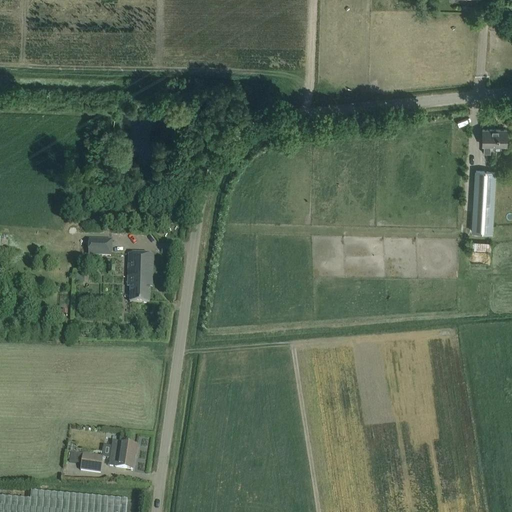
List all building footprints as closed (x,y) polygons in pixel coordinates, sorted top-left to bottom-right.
[(506,129),(482,129),(482,145),(483,145),(483,153),(490,153),(490,145),(506,145),(506,129)] [(476,170),(472,232),(492,233),(495,171),(476,170)] [(498,248),(498,239),(478,238),(477,247),(498,248)] [(110,241),(87,240),(86,256),(109,257),(110,241)] [(130,288),(130,303),(149,303),(149,288),(152,288),(153,255),(128,254),(127,287),(130,288)] [(138,446),(137,446),(119,443),(113,442),(110,460),(109,466),(116,467),(132,470),(134,456),(136,456),(138,446)] [(100,473),(102,458),(68,453),(67,463),(82,465),(81,470),(100,473)] [(147,468),(152,463),(146,459),(142,464),(147,468)] [(125,511),(127,501),(69,496),(29,493),(28,502),(0,498),(0,511),(125,511)]
